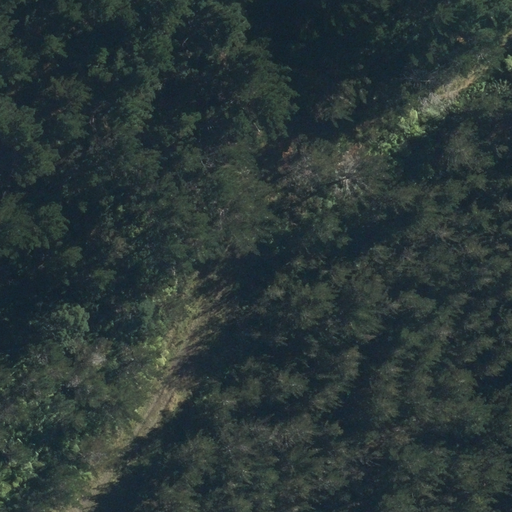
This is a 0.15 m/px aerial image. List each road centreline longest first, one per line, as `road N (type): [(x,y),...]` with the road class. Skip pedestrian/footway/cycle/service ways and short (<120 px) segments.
road 1 (track): [(115,511),(145,465),(276,176)]
road 2 (track): [(511,25),(276,176)]
